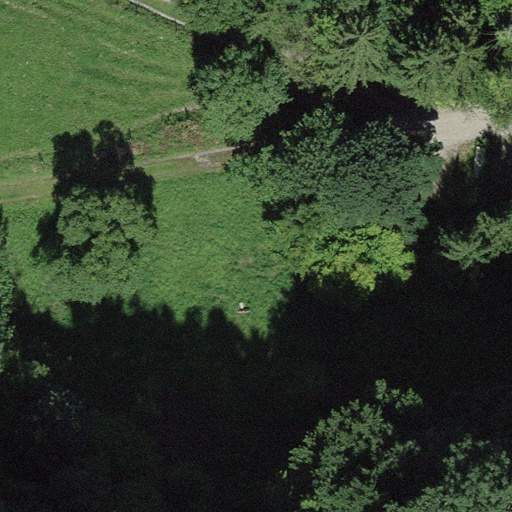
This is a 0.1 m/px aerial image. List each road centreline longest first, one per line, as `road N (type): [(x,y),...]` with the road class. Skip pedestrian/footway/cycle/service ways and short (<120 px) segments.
road 1 (track): [(511,117),(0,197)]
road 2 (track): [(112,0),(404,137)]
